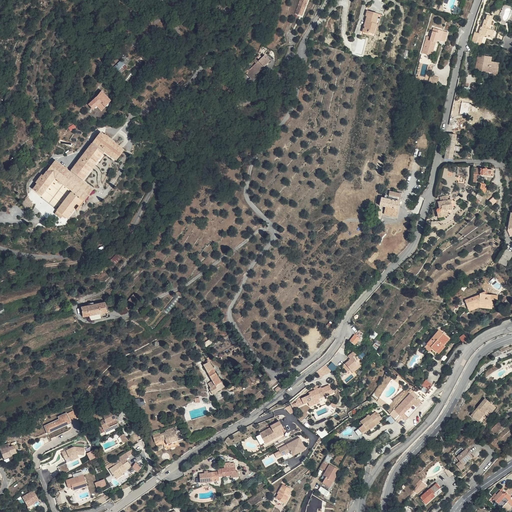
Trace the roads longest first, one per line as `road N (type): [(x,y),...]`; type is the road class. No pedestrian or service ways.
road 1 (residential): [(343,331),(284,374),(261,364),(229,318),(250,266),(273,236),(247,198),(247,183),(298,92),(302,52)]
road 2 (residential): [(302,52),(263,94),(208,111),(156,174),(133,223),(112,241),(71,255),(0,246)]
road 3 (residential): [(343,331),(354,307),(417,237),(478,0)]
road 4 (residential): [(111,511),(298,382),(343,331)]
road 5 (tertiary): [(511,326),(463,358),(432,417),(379,467),(361,511)]
road 6 (secondary): [(385,511),(393,476),(436,429),(476,357),(511,337)]
